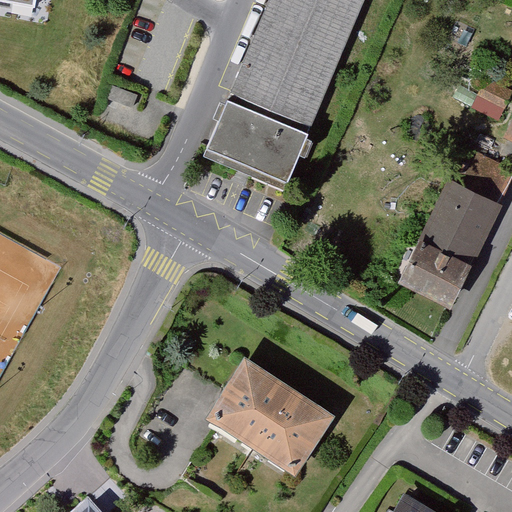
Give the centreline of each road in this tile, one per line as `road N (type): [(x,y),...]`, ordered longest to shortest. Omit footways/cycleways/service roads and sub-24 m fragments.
road 1 (residential): [(0,492),(70,427),(149,308),(191,222)]
road 2 (unclassified): [(191,222),(458,388)]
road 3 (unclassified): [(0,123),(191,222)]
